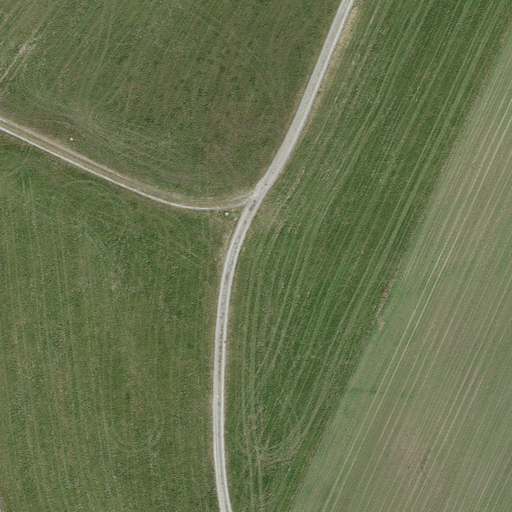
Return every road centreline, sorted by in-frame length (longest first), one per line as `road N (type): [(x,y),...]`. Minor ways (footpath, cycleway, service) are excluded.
road 1 (track): [(226,511),(218,418),(227,276),(348,0)]
road 2 (track): [(0,124),(153,193),(206,205),(259,192)]
